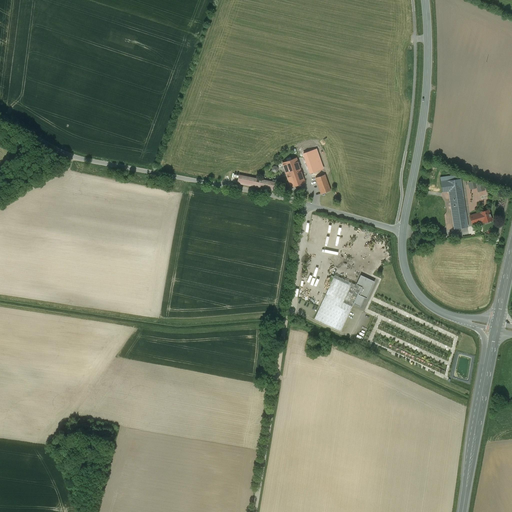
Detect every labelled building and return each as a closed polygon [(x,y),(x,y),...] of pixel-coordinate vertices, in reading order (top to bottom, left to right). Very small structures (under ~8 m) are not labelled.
[(323,170),(318,155),(308,159),(314,173),(323,170)] [(296,159),(283,163),(286,173),(299,169),(296,159)] [(299,169),(286,173),(291,186),(304,182),(299,169)] [(275,182),(239,175),(237,183),(273,190),(275,182)] [(325,175),(315,178),(321,194),(330,190),(325,175)] [(461,178),(441,181),(442,192),(449,191),(454,229),(467,227),(461,178)] [(474,180),(468,182),(470,189),(476,187),(475,183),(474,180)] [(481,181),(475,183),(476,187),(478,191),(484,189),(481,181)] [(489,210),(480,212),(483,221),(483,222),(484,222),(490,220),(492,220),(489,210)] [(480,213),(470,216),(472,224),(483,221),(480,213)] [(360,290),(353,304),(360,307),(365,298),(366,298),(374,282),(361,276),(355,288),(360,290)] [(355,288),(333,278),(314,319),(340,331),(353,304),(360,290),(355,288)]
